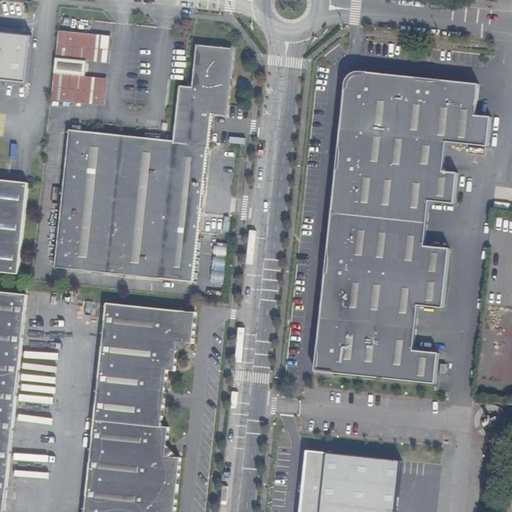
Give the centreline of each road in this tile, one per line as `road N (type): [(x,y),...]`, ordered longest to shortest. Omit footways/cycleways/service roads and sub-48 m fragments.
road 1 (unclassified): [(251,405),(289,33)]
road 2 (unclassified): [(456,511),(464,423),(251,405)]
road 3 (unknown): [(112,112),(81,110),(62,126),(47,270)]
road 4 (unclassified): [(321,7),(511,26)]
road 5 (unknown): [(168,0),(157,107),(144,116),(112,112)]
